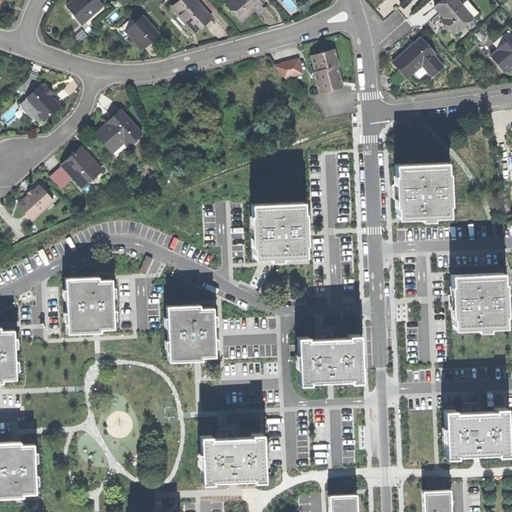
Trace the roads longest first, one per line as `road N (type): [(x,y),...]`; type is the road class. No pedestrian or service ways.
road 1 (residential): [(378,307),(269,307),(124,240),(81,252),(0,296)]
road 2 (residential): [(96,70),(166,69),(354,14)]
road 3 (residential): [(369,113),(511,97)]
road 4 (residential): [(511,242),(375,249)]
road 5 (residential): [(369,113),(375,249)]
road 6 (residential): [(96,70),(64,134),(8,163)]
road 7 (residential): [(511,383),(382,389)]
road 8 (residential): [(382,389),(386,511)]
